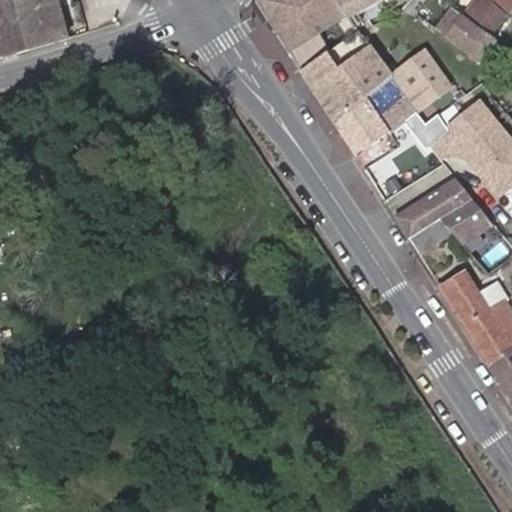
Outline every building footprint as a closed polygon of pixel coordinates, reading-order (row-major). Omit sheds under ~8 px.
[(55,0),(0,0),(0,59),(27,51),(66,40),(55,0)] [(326,54),(330,52),(318,31),(341,18),(342,20),(339,22),(349,37),(358,29),(347,16),(335,0),(255,0),(290,52),(301,71),(306,68),(326,54)] [(335,0),(347,16),(357,10),(363,7),(358,0),(335,0)] [(394,0),(384,0),(389,9),(398,5),(394,0)] [(487,0),(478,0),(469,12),(492,34),(507,15),(487,0)] [(511,0),(487,0),(507,15),(511,6),(511,0)] [(435,29),(462,49),(478,28),(460,15),(450,8),(435,29)] [(357,10),(347,16),(358,29),(367,23),(357,10)] [(478,28),(462,49),(488,68),(502,48),(495,43),(496,41),(492,38),(478,28)] [(326,54),(306,68),(318,87),(312,90),(335,125),(392,77),(391,75),(370,46),(338,70),(326,54)] [(502,48),(488,68),(494,72),(507,51),(502,48)] [(392,77),(418,111),(449,87),(422,51),(391,75),(392,77)] [(306,68),(301,71),(312,90),(318,87),(306,68)] [(335,125),(355,155),(391,133),(411,117),(418,111),(392,77),(335,125)] [(511,147),(479,107),(448,131),(450,134),(431,149),(440,160),(453,150),(474,156),(484,159),(479,175),(497,197),(511,185),(511,147)] [(418,111),(411,117),(419,134),(427,129),(426,126),(418,111)] [(427,144),(442,134),(434,120),(426,126),(427,129),(419,134),(427,144)] [(471,165),(479,175),(484,159),(474,156),(471,165)] [(396,218),(409,240),(440,220),(452,234),(462,245),(493,225),(456,180),(396,218)] [(409,240),(419,255),(452,234),(440,220),(409,240)] [(466,272),(440,288),(489,365),(511,350),(511,315),(503,301),(507,299),(497,281),(479,293),(466,272)] [(511,351),(511,350),(489,365),(511,400),(511,351)]
